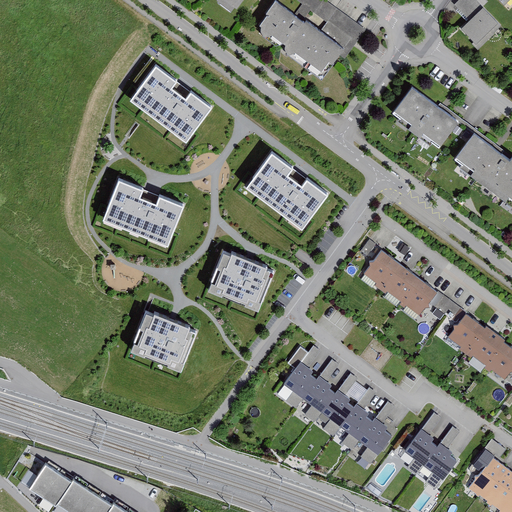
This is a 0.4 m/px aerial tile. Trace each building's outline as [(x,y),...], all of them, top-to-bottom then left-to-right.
[(216,0),(217,1),(230,11),(234,5),(236,7),(242,0),(216,0)] [(283,46),(282,49),(284,52),(304,67),(308,62),(320,71),(329,60),(333,62),(344,48),(299,17),(275,0),(265,15),(266,16),(258,27),(261,29),(258,33),(275,46),(278,46),(281,44),(283,46)] [(492,34),(498,28),(481,10),(460,30),(473,44),(471,46),(476,51),(493,35),(492,34)] [(187,137),(211,104),(190,89),(186,94),(178,88),(172,84),(176,78),(155,63),(131,96),(187,137)] [(440,146),(458,121),(442,109),(411,87),(393,112),(440,146)] [(511,200),(511,156),(510,159),(507,157),(474,133),(455,159),(511,200)] [(304,225),(327,192),(306,177),(302,182),(296,178),(288,172),(293,166),(271,151),(247,184),(304,225)] [(167,244),(182,204),(158,194),(156,200),(148,197),(140,194),(142,188),(118,178),(102,219),(167,244)] [(427,304),(435,293),(380,250),(372,262),(368,262),(369,266),(363,274),(376,284),(375,286),(386,294),(388,292),(418,316),(423,309),(428,309),(427,304)] [(260,302),(273,268),(249,258),(232,252),(231,254),(223,251),(210,283),(260,302)] [(184,364),(197,328),(172,318),(154,312),(154,313),(146,310),(133,345),(184,364)] [(511,371),(511,369),(511,368),(511,351),(465,315),(456,327),(452,327),(453,331),(447,339),(461,348),(459,351),(471,359),(473,357),(503,381),(508,374),(511,373),(511,371)] [(352,448),(358,440),(368,447),(361,455),(371,462),(391,435),(384,430),(387,426),(383,423),(395,407),(388,401),(373,421),(366,416),(369,412),(364,409),(376,392),(370,387),(357,404),(356,403),(354,406),(348,402),(350,399),(345,395),(358,379),(350,374),(336,393),(329,387),(332,384),(327,380),(339,364),(333,359),(320,375),(319,374),(317,378),(311,374),(313,370),(308,367),(321,350),(314,345),(285,383),(294,390),(287,399),(297,406),(304,397),(313,404),(306,413),(315,420),(321,412),(331,419),(324,428),(334,435),(341,426),(350,432),(343,441),(352,448)] [(435,487),(456,460),(449,455),(451,451),(447,448),(459,431),(453,426),(440,443),(439,442),(437,445),(431,441),(433,438),(428,434),(441,418),(433,413),(404,451),(414,458),(407,467),(416,474),(424,465),(433,472),(426,481),(435,487)] [(511,511),(511,473),(491,458),(477,477),(473,477),(474,481),(468,489),(499,511),(511,511)] [(56,504),(57,502),(73,511),(131,511),(113,500),(112,502),(73,477),(71,480),(45,463),(30,487),(56,504)]
